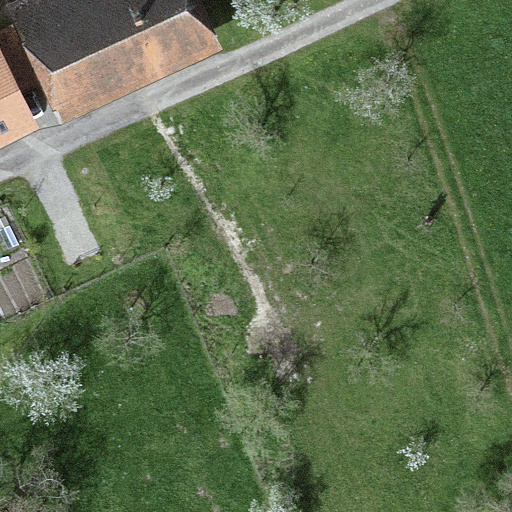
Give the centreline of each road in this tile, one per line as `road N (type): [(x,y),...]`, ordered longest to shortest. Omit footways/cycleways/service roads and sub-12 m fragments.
road 1 (track): [(366,0),(0,169)]
road 2 (track): [(380,0),(511,363)]
